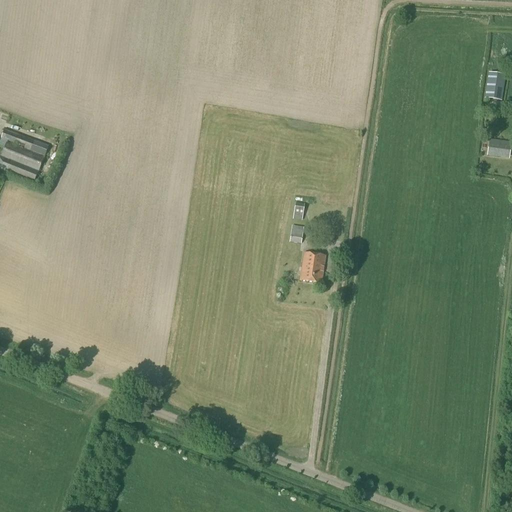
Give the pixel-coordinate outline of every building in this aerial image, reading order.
[(502,101),(506,77),(488,74),(484,99),(502,101)] [(1,157),(0,157),(0,170),(34,184),(48,147),(4,131),(0,141),(0,147),(4,149),(1,157)] [(509,159),(511,144),(488,141),(486,157),(509,159)] [(301,222),(304,205),(295,204),(292,221),(301,222)] [(301,245),(304,228),(291,226),(289,244),(301,245)] [(319,286),(324,258),(303,255),(299,283),(319,286)]
